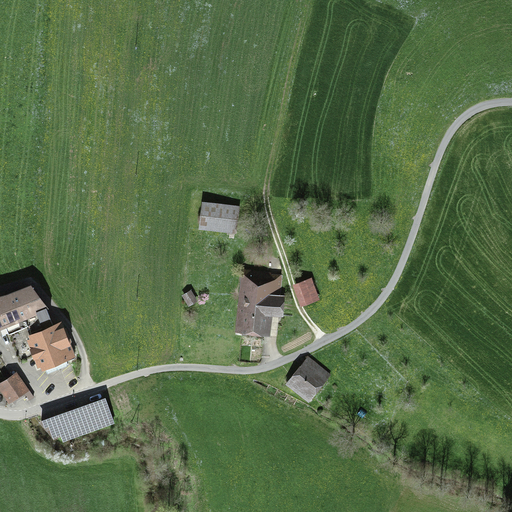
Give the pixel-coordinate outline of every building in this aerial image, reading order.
[(239,207),(203,203),(200,227),(236,232),(239,207)] [(282,277),(271,276),(271,273),(243,269),(237,325),(265,329),(266,312),(281,314),(283,298),(280,297),(282,277)] [(299,283),(306,302),(317,298),(311,280),(299,283)] [(39,353),(32,336),(54,328),(47,308),(30,286),(0,295),(0,324),(4,323),(20,361),(39,353)] [(190,303),(196,300),(191,291),(184,295),(190,303)] [(75,361),(61,325),(54,328),(32,336),(39,353),(46,372),(75,361)] [(306,398),(325,375),(327,377),(330,374),(308,357),(303,363),(306,365),(293,381),(291,378),(287,383),(306,398)] [(16,373),(0,384),(0,387),(9,401),(23,391),(30,401),(34,398),(28,388),(27,389),(16,373)] [(41,420),(53,435),(62,432),(64,439),(113,422),(105,398),(41,420)]
